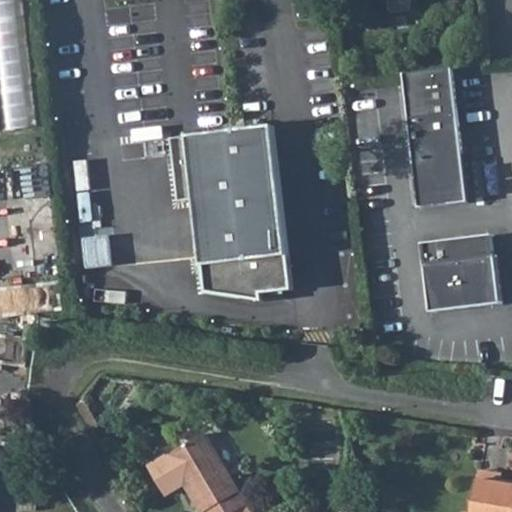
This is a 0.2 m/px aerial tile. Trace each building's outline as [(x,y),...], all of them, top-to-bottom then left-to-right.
[(25,0),(0,0),(0,109),(1,129),(33,127),(25,0)] [(391,0),(393,16),(415,14),(415,5),(436,3),(435,0),(391,0)] [(467,202),(453,68),(404,73),(418,207),(467,202)] [(295,293),(275,128),(172,140),(180,204),(195,202),(207,295),(264,304),(264,296),(295,293)] [(51,166),(37,168),(40,199),(54,198),(51,166)] [(490,235),(424,242),(426,262),(424,263),(429,311),(500,304),(495,254),(492,255),(490,235)] [(507,336),(458,335),(458,356),(507,357),(507,336)] [(188,485),(203,511),(242,511),(249,508),(207,436),(151,469),(167,496),(188,485)] [(511,511),(511,487),(476,482),(471,511),(511,511)]
